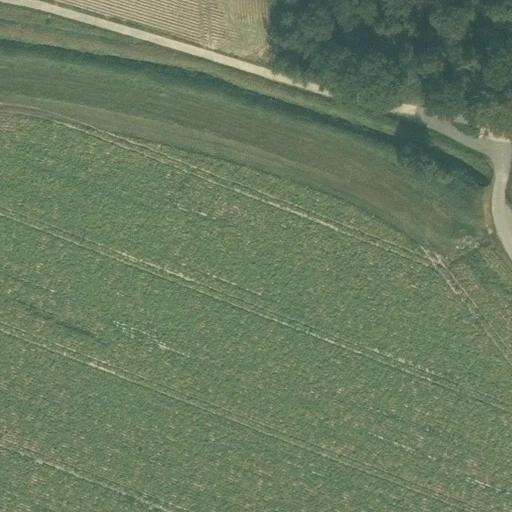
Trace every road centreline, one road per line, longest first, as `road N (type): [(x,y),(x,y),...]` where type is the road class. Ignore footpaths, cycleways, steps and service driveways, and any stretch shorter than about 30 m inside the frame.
road 1 (track): [(505,0),(500,127)]
road 2 (unclassified): [(500,127),(502,229),(511,247)]
